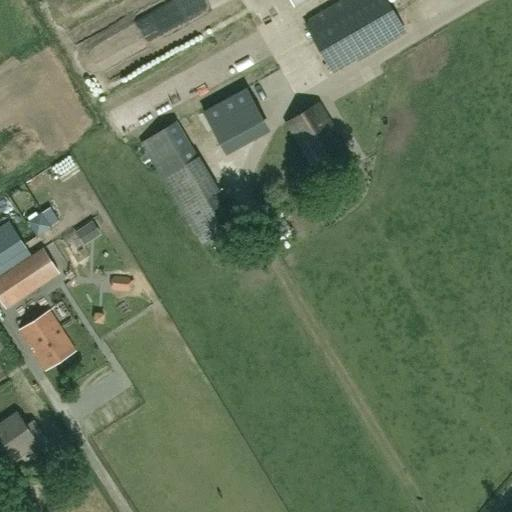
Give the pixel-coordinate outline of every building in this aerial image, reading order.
[(333,72),(405,31),(387,0),(345,0),(305,23),(333,72)] [(275,54),(262,29),(255,33),(268,57),(275,54)] [(253,104),(244,87),(208,104),(217,121),(253,104)] [(316,169),(348,149),(319,102),(286,122),(316,169)] [(9,220),(0,226),(0,235),(11,252),(24,243),(9,220)] [(43,250),(0,279),(0,298),(6,307),(58,272),(43,250)] [(45,370),(76,350),(50,310),(19,329),(45,370)] [(34,452),(48,443),(33,421),(27,426),(17,412),(0,423),(0,463),(13,454),(16,457),(31,447),(34,452)]
